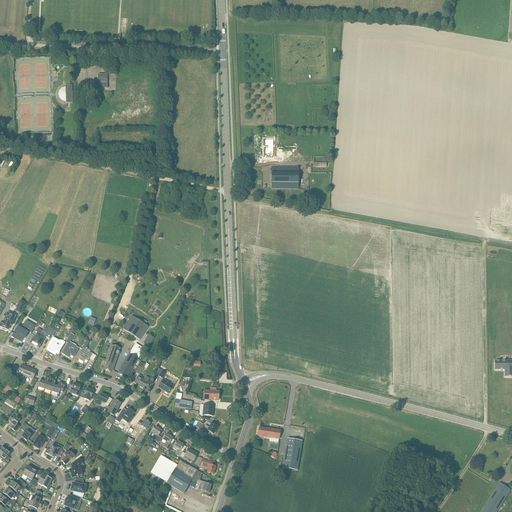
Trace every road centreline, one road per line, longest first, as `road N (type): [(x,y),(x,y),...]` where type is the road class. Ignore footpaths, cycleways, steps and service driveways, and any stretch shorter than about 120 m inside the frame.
road 1 (secondary): [(241,379),(220,0)]
road 2 (residential): [(236,456),(110,384),(0,348)]
road 3 (tertiary): [(511,435),(269,375)]
road 4 (track): [(220,189),(0,146)]
road 5 (unclassified): [(217,50),(0,43)]
road 6 (track): [(511,244),(483,244),(485,428)]
